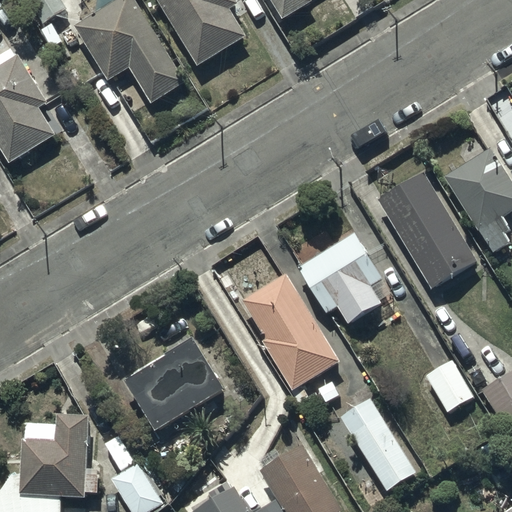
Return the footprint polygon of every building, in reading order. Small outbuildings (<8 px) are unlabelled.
[(62,0),(21,0),(40,29),(69,11),(62,0)] [(135,0),(129,0),(76,30),(107,85),(130,72),(150,107),(185,87),(135,0)] [(232,0),(155,0),(197,68),(244,39),(227,13),(237,7),(232,0)] [(268,0),(282,22),(311,4),(308,0),(268,0)] [(0,153),(7,166),(57,137),(41,109),(46,105),(12,47),(0,54),(0,153)] [(511,187),(490,151),(444,180),(492,257),(511,244),(511,237),(502,221),(511,215),(511,187)] [(423,177),(378,205),(433,293),(478,265),(423,177)] [(357,238),(298,274),(325,319),(338,311),(348,327),(380,307),(370,291),(384,282),(357,238)] [(339,365),(287,277),(240,305),(293,393),(339,365)] [(195,344),(124,383),(153,435),(224,395),(195,344)] [(453,363),(426,378),(448,414),(474,398),(453,363)] [(511,373),(482,392),(503,426),(511,420),(511,373)] [(376,400),(342,420),(383,491),(417,472),(376,400)] [(85,472),(86,420),(55,417),(54,431),(25,428),(24,444),(22,444),(19,478),(10,480),(0,496),(0,495),(0,511),(59,511),(60,501),(85,502),(85,495),(96,496),(96,472),(85,472)] [(246,511),(233,491),(198,511),(342,511),(303,448),(261,474),(279,502),(262,511),(246,511)] [(136,466),(110,482),(129,511),(150,511),(161,505),(136,466)]
